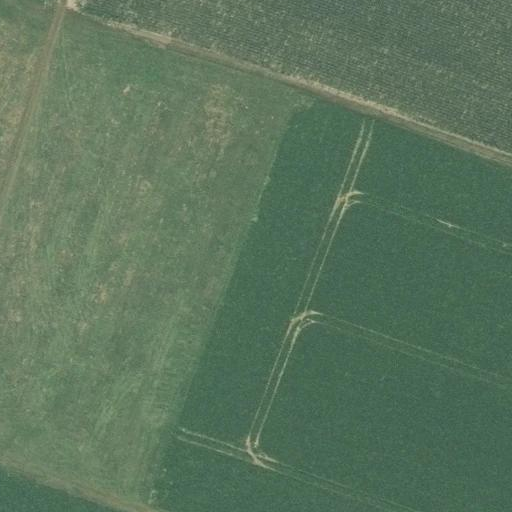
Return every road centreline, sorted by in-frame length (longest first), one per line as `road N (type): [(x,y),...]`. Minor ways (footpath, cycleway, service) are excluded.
road 1 (track): [(35,0),(511,166)]
road 2 (track): [(0,197),(61,0)]
road 3 (track): [(136,511),(0,465)]
